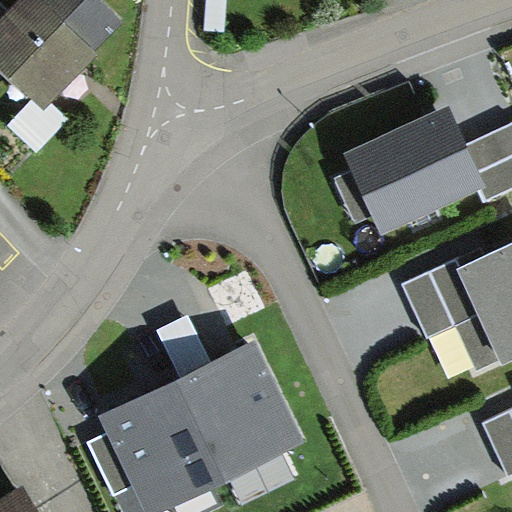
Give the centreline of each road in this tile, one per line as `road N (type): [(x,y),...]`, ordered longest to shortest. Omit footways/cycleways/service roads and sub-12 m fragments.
road 1 (residential): [(397,511),(262,225),(154,108)]
road 2 (residential): [(511,6),(205,107),(154,108)]
road 3 (residential): [(154,108),(126,205),(85,274),(0,374)]
